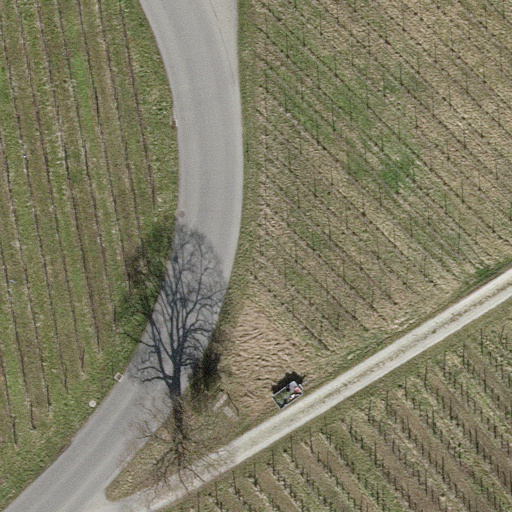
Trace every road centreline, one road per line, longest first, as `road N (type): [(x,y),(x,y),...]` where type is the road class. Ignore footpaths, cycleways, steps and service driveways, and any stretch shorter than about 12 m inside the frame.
road 1 (tertiary): [(176,0),(207,97),(217,237),(186,350),(55,511)]
road 2 (track): [(511,286),(157,511)]
